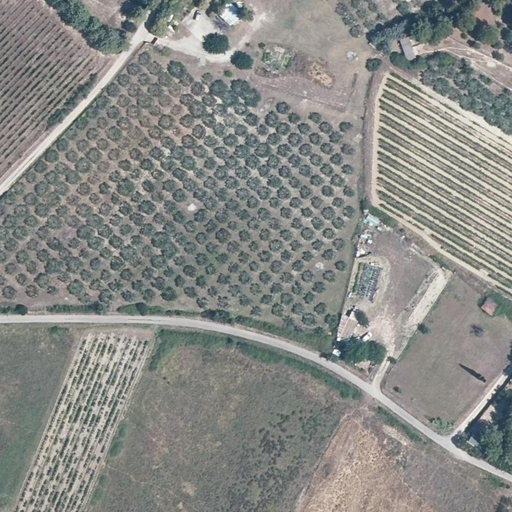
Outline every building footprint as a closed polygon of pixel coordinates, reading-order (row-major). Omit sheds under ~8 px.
[(231,27),(243,14),(228,1),(217,14),(231,27)] [(414,58),(407,37),(400,40),(407,60),(414,58)] [(491,316),(499,304),(488,297),(480,308),(491,316)] [(351,340),(360,321),(351,317),(342,336),(351,340)] [(470,436),(468,443),(483,449),(486,441),(470,436)]
